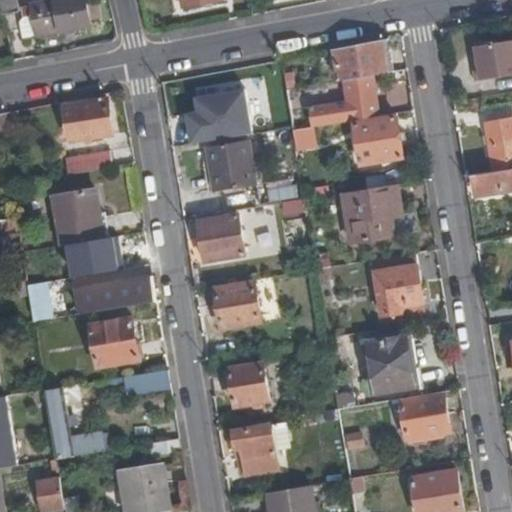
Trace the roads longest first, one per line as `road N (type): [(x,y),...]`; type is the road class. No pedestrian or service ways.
road 1 (unclassified): [(501,511),(419,7)]
road 2 (unclassified): [(212,511),(140,62)]
road 3 (unclassified): [(140,62),(419,7)]
road 4 (unclassified): [(0,90),(140,62)]
